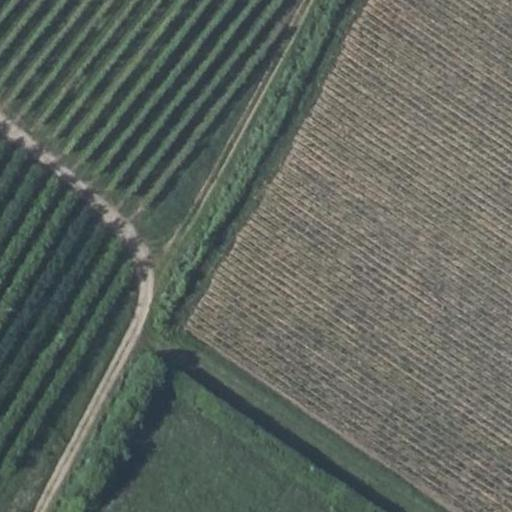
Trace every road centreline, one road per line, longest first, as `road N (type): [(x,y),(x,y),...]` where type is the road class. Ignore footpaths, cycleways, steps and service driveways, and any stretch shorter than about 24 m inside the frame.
road 1 (track): [(42,511),(162,263),(309,0)]
road 2 (track): [(0,129),(162,263)]
